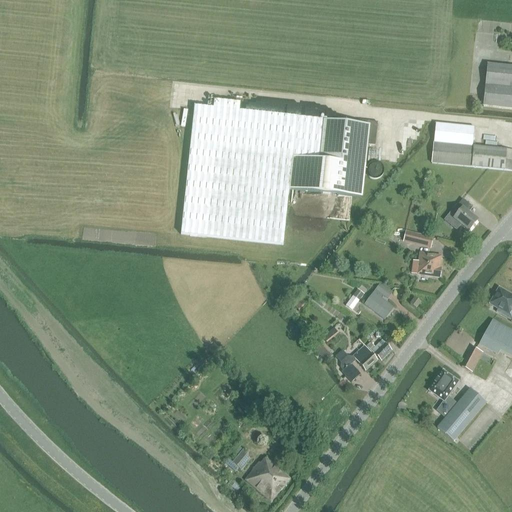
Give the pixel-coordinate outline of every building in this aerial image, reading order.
[(511,67),(487,65),(483,107),(511,110),(511,67)] [(283,246),(289,190),(360,198),(364,163),(365,163),(366,153),(365,152),(366,145),(375,146),(378,123),(359,121),(358,125),(239,112),(239,104),(220,102),(219,110),(194,107),(180,235),(283,246)] [(431,164),(511,171),(511,160),(505,160),(506,151),(472,148),(475,128),(435,124),(431,164)] [(471,208),(462,201),(456,208),(460,212),(450,225),(456,230),(460,226),(468,232),(478,221),(468,213),(471,208)] [(433,240),(406,234),(404,244),(430,250),(433,240)] [(439,269),(441,257),(420,254),(418,262),(413,262),(411,275),(417,276),(439,279),(440,269),(439,269)] [(364,308),(383,324),(393,311),(380,300),(381,298),(387,303),(393,296),(386,290),(380,289),(364,308)] [(490,305),(510,317),(511,313),(511,296),(499,289),(490,305)] [(353,297),(359,302),(364,295),(358,290),(353,297)] [(305,303),(298,296),(291,303),(297,310),(298,310),(305,303)] [(359,302),(353,297),(345,307),(352,311),(359,302)] [(409,306),(415,311),(420,305),(414,301),(409,306)] [(291,303),(287,307),(294,313),(297,310),(291,303)] [(511,359),(511,332),(492,321),(478,346),(498,357),(500,353),(511,359)] [(338,334),(334,329),(322,339),(326,343),(338,334)] [(381,342),(376,348),(372,352),(371,353),(381,363),(391,352),(381,342)] [(367,348),(372,352),(376,348),(372,344),(367,348)] [(323,359),(329,354),(321,345),(315,351),(323,359)] [(356,361),(366,372),(377,362),(364,347),(353,357),(353,358),(348,357),(341,364),(340,368),(344,372),(342,373),(351,384),(361,375),(351,365),(356,361)] [(485,355),(472,348),(462,367),(473,374),(486,381),(496,361),(485,355)] [(448,397),(459,382),(444,371),(429,391),(444,402),(448,397)] [(448,397),(444,402),(437,412),(445,419),(437,429),(454,443),(487,403),(470,389),(457,405),(448,397)] [(241,472),(253,458),(244,450),(232,464),(241,472)] [(244,483),(269,505),(289,482),(265,461),(260,467),(258,466),(244,483)]
